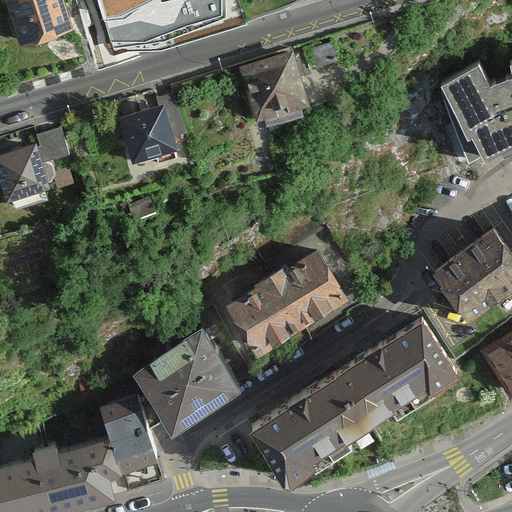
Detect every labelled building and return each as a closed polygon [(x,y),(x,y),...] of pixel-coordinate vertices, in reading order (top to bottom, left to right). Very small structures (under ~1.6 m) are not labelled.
[(8,0),(22,40),(68,25),(59,0),(8,0)] [(101,0),(117,58),(245,19),(238,0),(101,0)] [(297,53),(241,72),(259,125),(315,106),(297,53)] [(484,66),(450,81),(487,167),(511,156),(511,81),(494,89),(484,66)] [(167,105),(119,122),(135,169),(183,152),(167,105)] [(0,157),(0,177),(9,206),(54,192),(39,145),(0,157)] [(511,246),(499,229),(435,274),(469,322),(511,291),(511,246)] [(263,282),(230,300),(254,343),(338,296),(314,253),(282,271),(273,277),(263,282)] [(298,396),(255,423),(285,474),(456,371),(426,320),(377,349),(298,396)] [(207,330),(135,374),(166,423),(237,380),(207,330)] [(511,332),(490,347),(511,379),(511,332)] [(109,435),(123,485),(164,472),(152,440),(135,392),(103,403),(109,435)] [(0,511),(22,511),(123,485),(109,435),(57,449),(55,439),(32,446),(34,453),(0,462),(0,511)]
